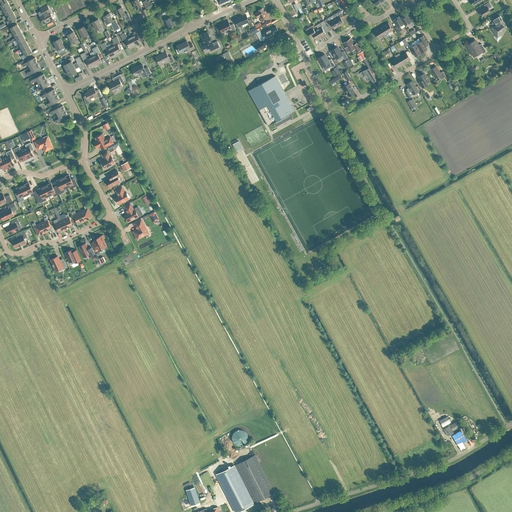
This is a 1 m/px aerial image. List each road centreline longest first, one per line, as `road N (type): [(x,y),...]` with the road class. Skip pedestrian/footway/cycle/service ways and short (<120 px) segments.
road 1 (unclassified): [(290,511),(446,462),(511,423)]
road 2 (unclassified): [(376,511),(461,483),(511,452)]
road 3 (residential): [(65,91),(190,27)]
road 4 (residential): [(112,216),(18,254),(0,233)]
